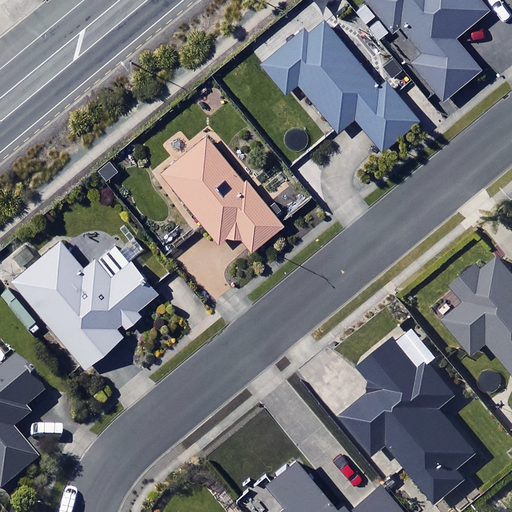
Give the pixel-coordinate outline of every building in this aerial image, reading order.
[(415,50),(401,61),(436,102),(480,65),(454,35),(490,4),(486,0),(360,0),(387,31),(393,25),(415,50)] [(301,23),(252,61),(280,97),(296,84),(334,132),(349,119),(376,153),(417,121),(384,79),(377,84),(324,17),(307,30),(301,23)] [(239,238),(248,250),(279,224),(203,134),(158,173),(216,242),(220,238),(239,238)] [(82,368),(122,335),(118,330),(138,313),(135,310),(156,293),(129,260),(110,276),(106,268),(97,263),(90,263),(81,267),(60,240),(9,280),(82,368)] [(511,271),(498,254),(479,270),(475,265),(451,284),(464,300),(443,318),(472,353),(488,340),(511,369),(511,271)] [(419,367),(395,337),(357,367),(375,389),(346,412),(377,451),(387,444),(434,503),(465,479),(456,469),(476,453),(440,408),(456,395),(428,360),(419,367)] [(0,488),(36,460),(11,427),(27,414),(22,407),(39,394),(13,362),(0,372),(0,488)] [(310,482),(290,458),(261,482),(281,506),(272,511),(400,511),(377,483),(344,510),(317,477),(310,482)]
